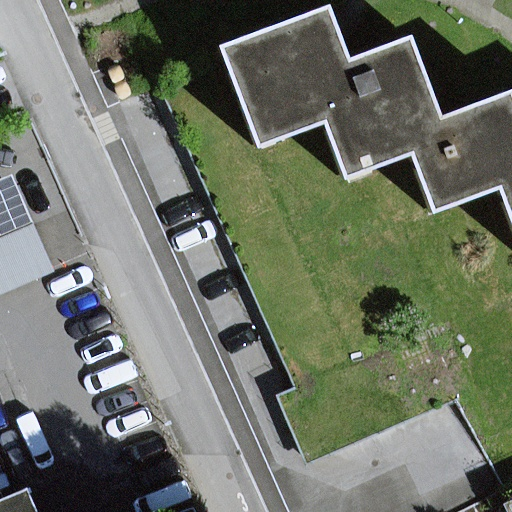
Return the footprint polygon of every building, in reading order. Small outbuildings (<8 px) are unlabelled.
[(408,155),(446,141),(437,119),(407,38),(346,61),(335,32),(326,8),(219,48),(256,148),(321,124),(343,180),(408,155)] [(223,88),(212,62),(160,85),(172,111),(223,88)] [(511,105),(507,92),(437,119),(446,141),(408,155),(430,213),(496,188),(511,230),(511,105)] [(0,180),(0,295),(54,272),(12,175),(0,180)] [(0,511),(35,511),(26,490),(0,500),(0,511)]
